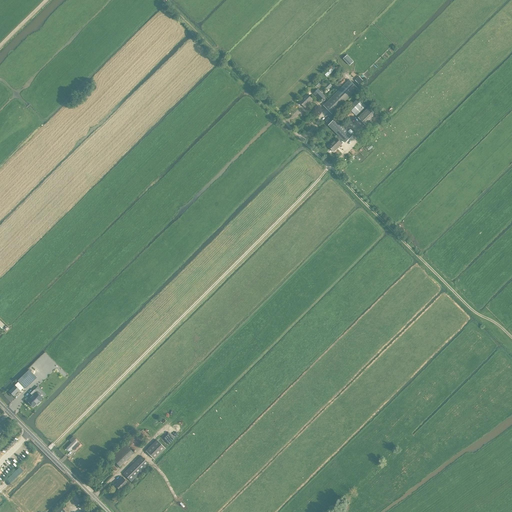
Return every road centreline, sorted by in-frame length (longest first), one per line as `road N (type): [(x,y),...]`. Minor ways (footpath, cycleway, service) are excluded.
road 1 (track): [(282,120),(163,0)]
road 2 (unclassified): [(108,511),(0,402)]
